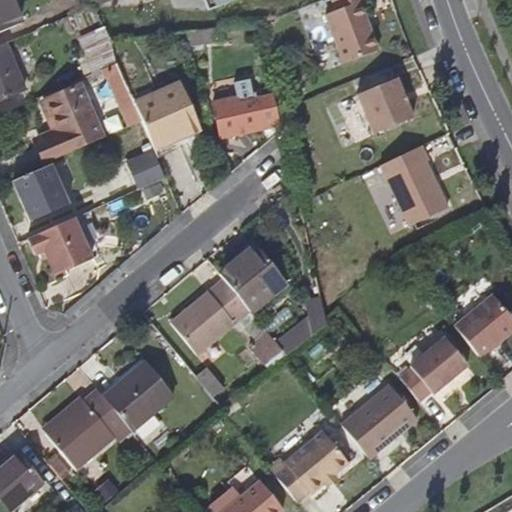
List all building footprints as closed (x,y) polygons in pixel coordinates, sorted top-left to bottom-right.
[(11,0),(0,0),(0,32),(22,23),(11,0)] [(200,0),(206,17),(209,16),(203,0),(200,0)] [(203,0),(209,16),(247,0),(203,0)] [(376,56),(357,8),(362,6),(360,0),(336,0),(328,3),(334,17),(322,22),(341,69),(376,56)] [(78,39),(93,75),(119,64),(108,36),(104,27),(78,39)] [(225,41),(224,29),(190,33),(192,47),(211,44),(225,41)] [(8,43),(0,46),(0,100),(26,89),(8,43)] [(129,87),(119,64),(93,75),(91,76),(95,83),(109,77),(131,127),(143,121),(135,103),(129,87)] [(149,79),(129,87),(135,103),(155,94),(149,79)] [(143,121),(155,149),(199,131),(179,84),(155,94),(135,103),(143,121)] [(411,125),(395,86),(355,102),(371,141),(411,125)] [(38,145),(45,164),(103,139),(81,87),(47,103),(61,134),(38,145)] [(277,126),(272,97),(236,104),(235,98),(211,103),(217,137),(277,126)] [(127,164),(139,190),(167,178),(155,150),(127,164)] [(446,213),(423,167),(426,166),(419,151),(376,172),(405,232),(446,213)] [(62,209),(44,170),(14,183),(32,223),(62,209)] [(161,195),(157,185),(145,190),(149,200),(161,195)] [(78,218),(29,239),(37,257),(46,252),(57,276),(96,258),(78,218)] [(255,245),(220,275),(223,279),(250,311),(285,281),(255,245)] [(231,327),(250,311),(223,279),(172,323),(199,355),(231,327)] [(315,324),(309,291),(295,302),(298,320),(301,335),(315,324)] [(511,335),(511,327),(489,300),(451,332),(477,364),(511,335)] [(271,336),(250,311),(231,327),(238,334),(243,330),(253,342),(247,347),(264,367),(270,362),(258,347),(271,336)] [(301,335),(298,320),(281,334),(290,345),(301,335)] [(274,340),(283,351),(290,345),(281,334),(274,340)] [(258,347),(270,362),(283,351),(274,340),(271,336),(258,347)] [(428,399),(463,371),(441,344),(406,372),(408,374),(396,383),(416,407),(426,398),(428,399)] [(125,426),(131,432),(174,396),(147,363),(103,399),(125,426)] [(209,365),(197,375),(214,395),(225,386),(209,365)] [(365,465),(415,424),(386,388),(335,429),(365,465)] [(125,426),(103,399),(96,390),(45,431),(75,467),(125,426)] [(345,468),(320,437),(282,468),(307,499),(320,488),(330,480),(345,468)] [(56,457),(48,464),(61,479),(69,472),(56,457)] [(22,458),(2,475),(0,472),(0,502),(8,511),(42,483),(22,458)] [(98,488),(109,501),(121,490),(111,477),(98,488)] [(324,492),(334,484),(330,480),(320,488),(324,492)] [(277,511),(256,485),(236,502),(223,511),(277,511)] [(206,511),(223,511),(236,502),(228,491),(205,510),(206,511)]
